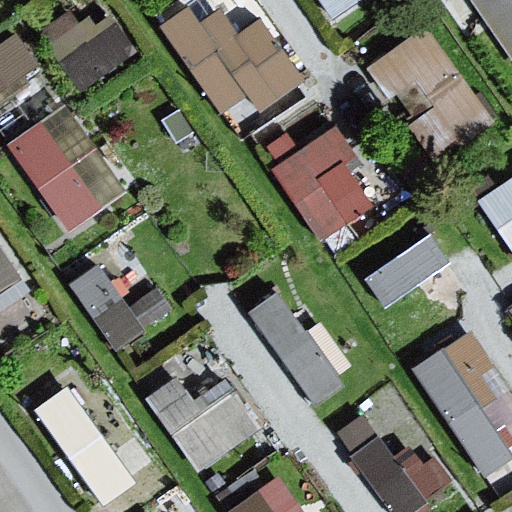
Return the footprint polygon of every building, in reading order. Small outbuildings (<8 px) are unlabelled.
[(315,0),(326,13),(345,0),(315,0)] [(511,0),(467,0),(511,69),(511,0)] [(61,5),(27,27),(72,86),(126,43),(98,4),(93,23),(83,12),(73,21),(61,5)] [(185,12),(155,25),(213,120),(238,106),(249,114),(295,81),(255,19),(231,40),(213,12),(196,27),(185,12)] [(8,20),(0,25),(0,79),(31,57),(8,20)] [(420,30),(362,75),(428,168),(486,126),(420,30)] [(0,138),(0,151),(59,229),(100,200),(39,116),(0,138)] [(265,164),(313,234),(344,218),(317,175),(346,154),(332,120),(265,164)] [(511,164),(472,192),(510,254),(511,253),(511,164)] [(448,260),(422,220),(351,273),(382,307),(448,260)] [(0,300),(25,284),(0,246),(0,300)] [(92,257),(62,275),(108,339),(166,302),(150,280),(123,295),(92,257)] [(310,403),(341,374),(275,294),(247,315),(310,403)] [(405,366),(482,468),(511,446),(511,410),(461,326),(405,366)] [(193,462),(253,422),(218,374),(189,396),(170,369),(139,389),(193,462)] [(21,397),(93,501),(131,475),(59,373),(21,397)] [(342,446),(394,511),(440,511),(443,510),(372,428),(342,446)] [(213,506),(218,511),(270,511),(251,487),(213,506)]
